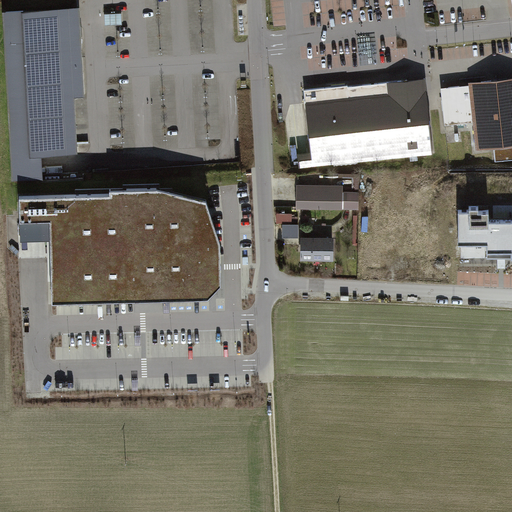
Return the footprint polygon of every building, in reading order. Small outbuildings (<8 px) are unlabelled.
[(79,6),(0,10),(10,183),(38,181),(36,153),(76,151),(73,94),(84,94),(79,6)] [(107,13),(107,24),(124,23),(123,12),(107,13)] [(511,77),(468,83),(473,129),(476,151),(494,148),(511,146),(511,77)] [(391,94),(426,90),(424,80),(389,82),(391,94)] [(348,85),(305,90),(312,153),(301,154),(302,166),(432,152),(426,90),(391,94),(389,82),(348,87),(348,85)] [(468,83),(439,86),(444,132),(473,129),(468,83)] [(511,146),(494,148),(495,161),(511,158),(511,146)] [(342,183),(296,182),(295,209),(358,210),(359,190),(342,190),(342,183)] [(50,242),(52,302),(146,300),(209,298),(216,292),(222,286),(220,240),(207,198),(159,185),(109,186),(109,192),(19,194),(21,243),(50,242)] [(470,209),(459,209),(460,242),(489,242),(489,257),(511,256),(511,220),(490,221),(490,208),(479,209),(479,206),(470,206),(470,209)] [(279,213),(279,222),(294,222),(294,213),(279,213)] [(332,232),(300,232),(299,260),(331,260),(332,232)]
